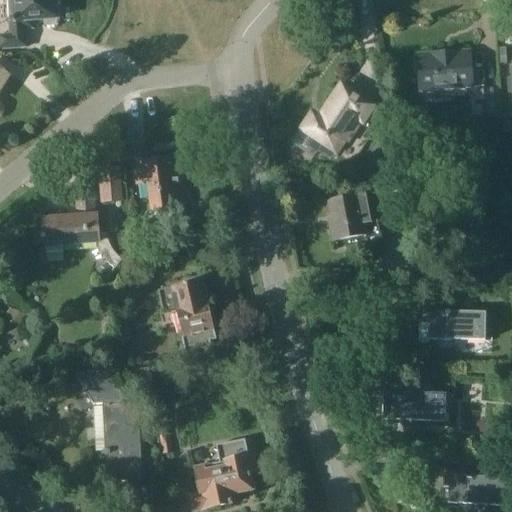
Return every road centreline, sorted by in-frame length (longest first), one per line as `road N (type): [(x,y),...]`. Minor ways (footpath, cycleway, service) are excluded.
road 1 (residential): [(344,511),(301,389),(260,214),(238,69)]
road 2 (residential): [(0,188),(137,79),(238,69)]
